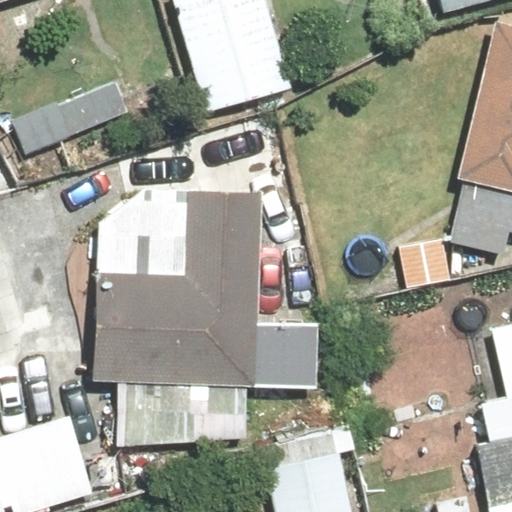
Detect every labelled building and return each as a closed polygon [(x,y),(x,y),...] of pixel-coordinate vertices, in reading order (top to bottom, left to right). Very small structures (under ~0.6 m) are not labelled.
[(269,0),(179,0),(210,112),(294,89),(269,0)] [(511,31),(483,25),(445,181),(511,197),(511,192),(511,31)] [(246,390),(250,198),(179,197),(177,280),(83,278),(81,386),(246,390)] [(511,316),(503,318),(511,360),(511,439),(464,449),(477,511),(511,503),(511,316)] [(0,511),(47,511),(100,497),(76,418),(0,440),(0,511)] [(358,511),(348,444),(269,456),(278,511),(358,511)]
